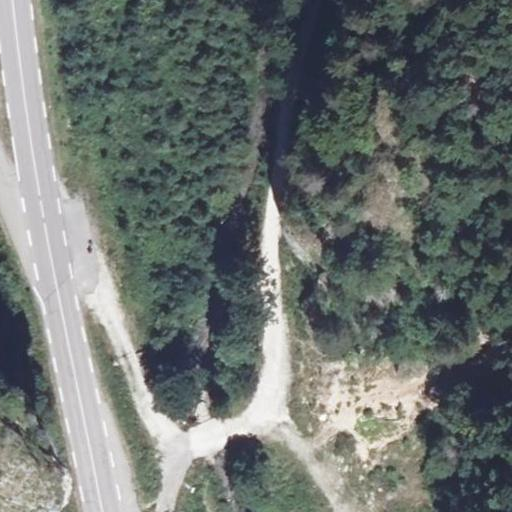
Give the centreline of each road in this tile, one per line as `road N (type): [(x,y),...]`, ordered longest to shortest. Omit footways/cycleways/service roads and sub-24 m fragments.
road 1 (secondary): [(13,0),(49,252),(111,511)]
road 2 (track): [(316,0),(292,82),(271,222),(278,408)]
road 3 (track): [(49,252),(130,357),(164,427),(188,445),(278,408)]
road 4 (track): [(278,408),(338,511)]
